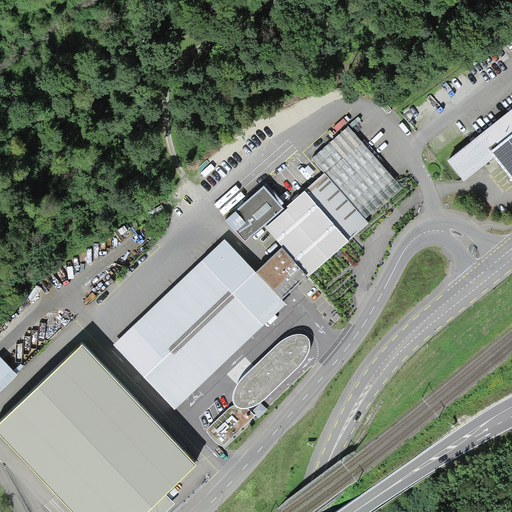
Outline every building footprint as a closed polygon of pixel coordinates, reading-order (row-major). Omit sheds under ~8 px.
[(183,25),(173,29),(177,38),(187,34),(183,25)] [(511,177),(511,109),(448,160),(464,180),(496,157),(511,177)] [(325,176),(266,227),(312,276),(369,225),(366,220),(401,188),(349,129),(312,161),(325,176)] [(246,242),(284,209),(277,201),(264,186),(226,220),(246,242)] [(308,278),(283,251),(264,269),(257,275),(225,241),(113,346),(174,410),(266,324),(287,305),(282,301),(288,295),(308,278)] [(236,405),(236,406),(238,407),(240,408),(243,408),(246,408),(248,408),(251,407),(253,407),(255,405),(258,404),(259,403),(260,402),(262,401),(264,400),(299,366),(301,364),(303,362),(305,358),(307,356),(308,354),(309,350),(310,348),(310,345),(310,342),(309,340),(308,338),(306,336),(304,335),(302,334),(299,334),(297,334),(295,335),(293,335),(290,336),(288,337),(285,338),(283,340),(281,341),(279,343),(277,344),(276,346),(244,377),(242,378),(240,381),(239,383),(237,385),(236,387),(235,390),(234,392),(233,396),(233,398),(234,401),(235,404),(236,405)] [(149,511),(169,494),(199,466),(83,344),(0,423),(0,434),(72,511),(149,511)] [(0,391),(16,376),(0,359),(0,391)] [(254,415),(248,408),(246,408),(243,408),(240,408),(238,407),(236,406),(236,405),(234,405),(233,406),(232,406),(231,407),(229,408),(229,409),(227,410),(208,428),(208,429),(207,430),(207,431),(208,433),(210,435),(211,437),(213,439),(215,441),(216,442),(220,445),(221,446),(223,446),(224,445),(254,416),(254,415)] [(169,494),(149,511),(167,511),(177,503),(169,494)]
